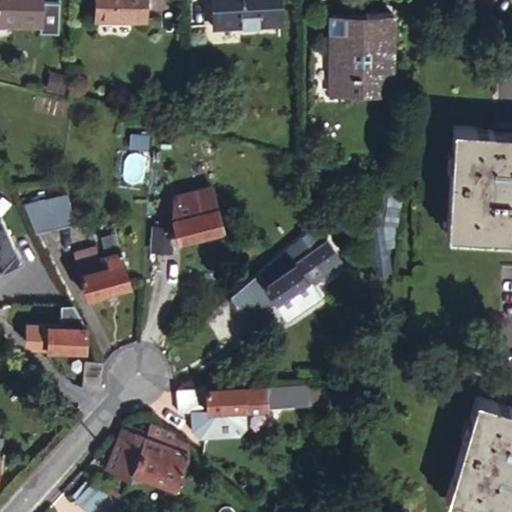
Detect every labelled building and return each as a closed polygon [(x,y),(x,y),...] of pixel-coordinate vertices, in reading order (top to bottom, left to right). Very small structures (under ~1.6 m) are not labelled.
[(0,0),(0,21),(36,22),(37,0),(0,0)] [(89,0),(89,15),(139,15),(139,0),(89,0)] [(203,0),(203,21),(274,19),(274,0),(203,0)] [(344,14),(327,14),(327,33),(344,33),(344,14)] [(389,15),(344,14),(344,33),(327,33),(327,73),(344,73),(344,92),(390,92),(389,15)] [(0,22),(0,35),(10,36),(11,23),(0,22)] [(51,73),(48,92),(65,95),(65,77),(51,73)] [(327,73),(327,91),(344,92),(344,73),(327,73)] [(511,235),(511,128),(509,129),(453,126),(447,231),(511,235)] [(144,151),(145,135),(129,134),(128,150),(144,151)] [(193,197),(209,194),(207,183),(172,192),(170,212),(188,208),(187,203),(194,202),(193,197)] [(395,216),(398,193),(389,192),(386,214),(395,216)] [(29,203),(37,232),(73,222),(66,193),(29,203)] [(216,226),(209,194),(193,197),(194,202),(187,203),(188,208),(170,212),(175,236),(216,226)] [(0,269),(23,259),(0,207),(0,269)] [(18,212),(8,217),(15,231),(25,226),(18,212)] [(315,222),(244,282),(230,293),(247,315),(273,293),(281,302),(287,297),(293,304),(316,285),(307,275),(337,249),(328,238),(315,222)] [(381,238),(385,242),(391,241),(389,231),(383,232),(380,222),(366,224),(370,244),(381,238)] [(151,247),(170,247),(171,223),(152,223),(151,247)] [(388,259),(385,242),(381,238),(370,244),(374,261),(388,259)] [(96,265),(93,254),(91,245),(70,250),(75,270),(96,265)] [(116,249),(93,254),(96,265),(75,270),(82,292),(101,286),(111,283),(124,280),(116,249)] [(111,283),(101,286),(104,296),(114,293),(111,283)] [(287,297),(281,302),(287,309),(293,304),(287,297)] [(25,322),(24,346),(80,349),(81,325),(75,312),(31,310),(30,322),(25,322)] [(97,386),(98,363),(83,362),(82,386),(97,386)] [(308,390),(307,379),(261,382),(262,405),(260,405),(259,407),(262,406),(308,403),(308,401),(308,390)] [(262,405),(261,382),(204,385),(205,408),(260,405),(262,405)] [(205,408),(204,385),(176,386),(177,413),(192,413),(197,413),(197,418),(192,417),(193,432),(200,439),(239,437),(245,429),(244,408),(259,407),(260,405),(205,408)] [(352,388),(308,390),(308,401),(353,398),(352,388)] [(511,511),(511,405),(476,395),(445,495),(504,511),(511,511)] [(141,434),(167,444),(170,437),(171,434),(145,424),(142,432),(124,425),(120,427),(117,426),(102,467),(128,476),(131,469),(129,468),(141,434)] [(171,483),(183,450),(179,448),(167,444),(141,434),(129,468),(131,469),(171,483)] [(167,444),(179,448),(181,442),(170,437),(167,444)] [(117,495),(95,473),(90,478),(113,500),(117,495)] [(101,511),(113,500),(90,478),(73,497),(89,511),(101,511)]
